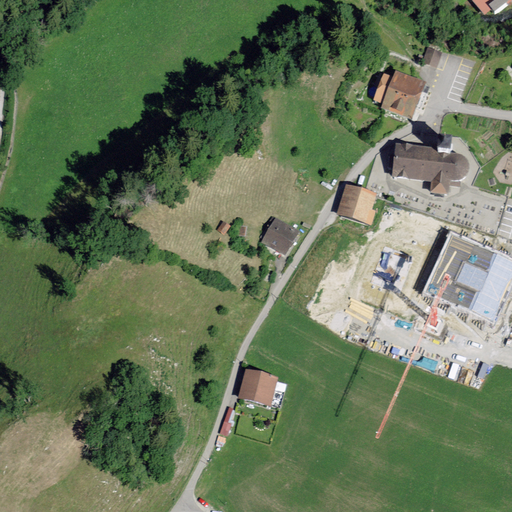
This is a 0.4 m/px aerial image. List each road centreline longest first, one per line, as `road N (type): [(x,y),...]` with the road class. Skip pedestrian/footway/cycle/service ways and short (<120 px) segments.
road 1 (residential): [(511,116),(448,108),(375,149),(280,288)]
road 2 (unclassified): [(280,288),(183,508)]
